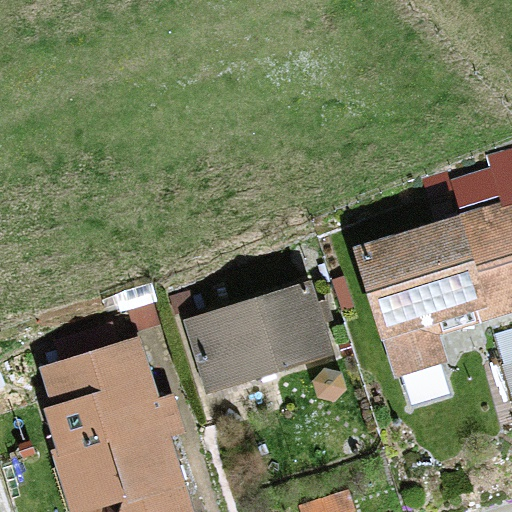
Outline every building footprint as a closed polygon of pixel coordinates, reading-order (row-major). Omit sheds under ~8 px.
[(501,192),(505,207),(511,204),(511,151),(487,158),(491,171),(454,182),(461,204),(501,192)] [(511,204),(505,207),(360,251),(397,371),(442,357),(430,317),(478,302),(482,314),(511,305),(511,204)] [(308,284),(188,321),(209,389),(329,352),(308,284)] [(66,361),(47,367),(59,406),(52,408),(64,448),(60,449),(79,510),(108,501),(111,511),(186,511),(133,340),(114,346),(108,327),(60,342),(66,361)] [(511,360),(502,364),(511,394),(511,360)]
